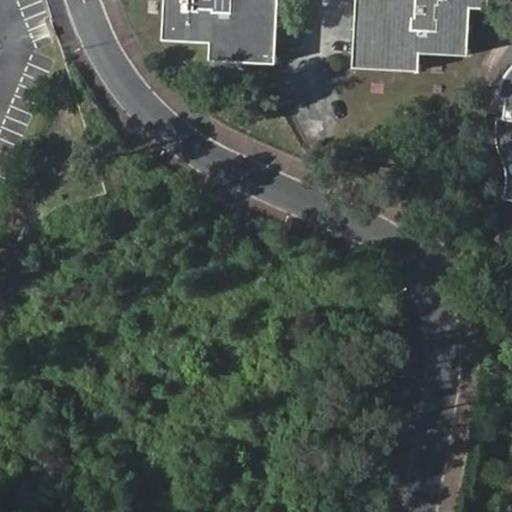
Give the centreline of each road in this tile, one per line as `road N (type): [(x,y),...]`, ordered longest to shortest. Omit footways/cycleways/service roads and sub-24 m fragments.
road 1 (unclassified): [(422,511),(446,333),(443,306),(421,264),(387,233),(201,145),(157,113),(113,56),(87,2)]
road 2 (unknown): [(511,37),(443,120),(434,164),(442,206),(466,249),(511,290)]
